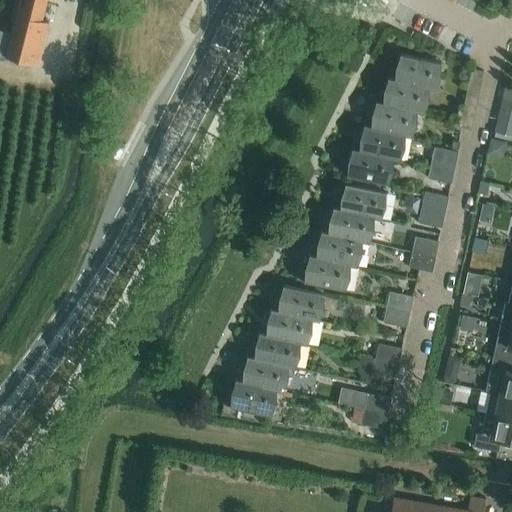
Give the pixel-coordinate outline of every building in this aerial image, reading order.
[(0,55),(39,66),(50,22),(43,20),(47,0),(20,0),(13,31),(0,28),(0,55)] [(394,79),(429,88),(436,90),(442,63),(401,54),(397,70),(391,69),(389,77),(394,78),(394,79)] [(466,99),(478,101),(484,71),(472,69),(466,99)] [(424,113),(429,88),(394,79),(394,78),(389,77),(385,94),(379,92),(377,101),(382,102),(382,103),(418,112),(424,113)] [(472,130),(478,101),(466,99),(460,127),(472,130)] [(412,137),(418,112),(382,103),(382,102),(377,101),(373,117),(367,116),(365,124),(369,126),(369,127),(406,134),(406,136),(412,137)] [(511,134),(511,102),(504,101),(496,131),(511,134)] [(401,161),(406,136),(406,134),(369,127),(369,126),(365,124),(362,141),(355,140),(353,149),(359,150),(358,151),(394,159),(401,161)] [(432,163),(456,168),(459,152),(436,147),(432,163)] [(389,184),(394,159),(358,151),(359,150),(353,149),(349,167),(343,165),(341,174),(389,184)] [(452,183),(456,168),(432,163),(429,178),(452,183)] [(480,181),(478,193),(487,195),(490,183),(481,181),(480,181)] [(339,209),(375,218),(381,219),(387,192),(346,183),(342,199),(336,198),(334,207),(339,209)] [(423,207),(446,212),(449,197),(426,192),(423,207)] [(369,242),(375,218),(339,209),(334,207),(330,223),(324,222),(322,231),(327,231),(327,233),(363,240),(363,241),(369,242)] [(443,228),(446,212),(423,207),(419,223),(443,228)] [(367,255),(369,242),(363,241),(363,240),(327,233),(327,231),(322,231),(318,247),(312,245),(310,255),(314,255),(314,256),(351,264),(351,265),(358,266),(360,254),(367,255)] [(412,252),(436,257),(440,241),(416,236),(412,252)] [(433,272),(436,257),(412,252),(409,267),(433,272)] [(346,289),(351,265),(351,264),(314,256),(314,255),(310,255),(306,271),(300,269),(298,278),(346,289)] [(465,280),(462,292),(471,295),(474,283),(465,280)] [(313,319),(319,320),(325,294),(284,285),(280,301),(274,300),(272,309),(277,310),(277,311),(313,319)] [(387,307),(411,313),(414,297),(390,291),(387,307)] [(462,292),(459,304),(469,307),(471,295),(462,292)] [(505,303),(501,323),(511,325),(511,303),(509,303),(509,304),(505,303)] [(407,328),(411,313),(387,307),(384,322),(407,328)] [(307,344),(313,319),(277,311),(277,310),(272,309),(269,324),(262,323),(260,331),(265,333),(264,334),(302,342),(301,343),(307,344)] [(462,315),(459,328),(472,331),(475,317),(462,315)] [(496,345),(493,357),(511,360),(511,325),(501,323),(496,344),(496,345)] [(296,368),(301,343),(302,342),(264,334),(265,333),(260,331),(256,348),(250,347),(248,356),(253,357),(252,358),(289,366),(289,367),(296,368)] [(376,360),(399,365),(403,348),(379,343),(376,360)] [(283,392),(289,367),(289,366),(252,358),(253,357),(248,356),(245,372),(238,370),(236,379),(242,380),(242,382),(278,389),(277,390),(283,392)] [(448,356),(445,371),(458,373),(461,359),(448,356)] [(492,370),(487,390),(491,391),(491,392),(498,394),(511,396),(511,360),(493,357),(491,370),(492,370)] [(396,379),(399,365),(376,360),(373,374),(396,379)] [(445,371),(444,380),(456,382),(458,373),(445,371)] [(272,415),(277,390),(278,389),(242,382),(242,380),(236,379),(233,394),(226,392),(223,405),(272,415)] [(436,387),(433,400),(451,404),(454,391),(436,387)] [(486,412),(486,413),(511,418),(511,396),(498,394),(491,392),(490,393),(486,412)] [(368,393),(365,408),(389,413),(392,398),(368,393)] [(365,409),(362,424),(385,429),(388,415),(389,413),(365,408),(365,409)] [(477,432),(474,446),(498,451),(501,439),(511,441),(511,418),(486,413),(482,433),(477,432)] [(483,511),(486,498),(471,495),(468,511),(394,498),(391,511),(483,511)]
